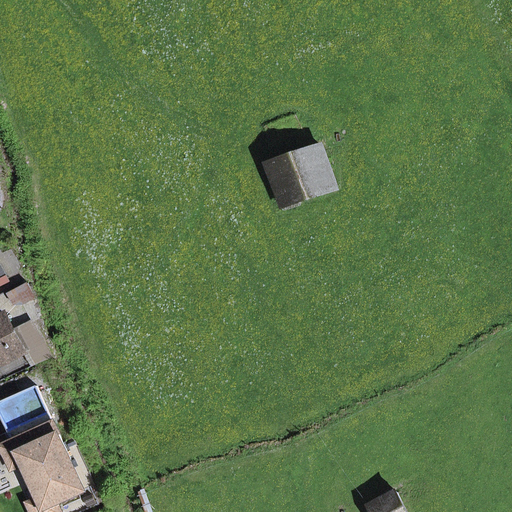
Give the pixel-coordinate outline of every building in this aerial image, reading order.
[(269,167),(283,205),(338,186),(324,149),(269,167)] [(35,299),(27,285),(7,296),(12,305),(22,306),(35,299)] [(0,365),(25,352),(6,316),(0,319),(0,365)] [(20,328),(31,351),(44,345),(33,322),(20,328)] [(29,352),(36,364),(50,358),(44,345),(31,351),(29,352)] [(24,426),(28,435),(14,441),(2,447),(12,470),(24,465),(39,499),(45,510),(58,504),(85,491),(38,387),(0,403),(0,409),(10,432),(24,426)] [(14,441),(28,435),(24,426),(10,432),(14,441)] [(372,507),(374,511),(407,511),(398,493),(372,507)] [(31,511),(61,511),(58,504),(45,510),(39,499),(28,504),(31,511)]
